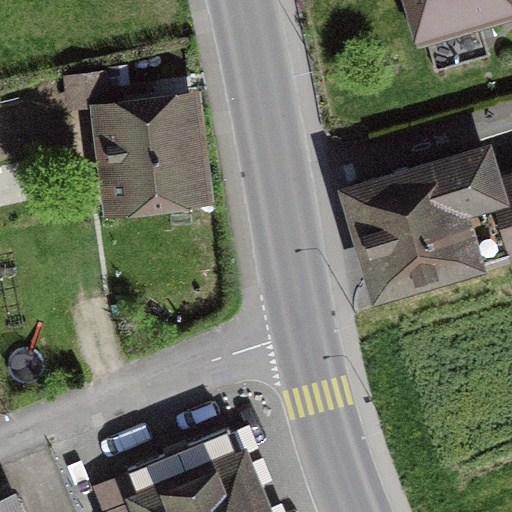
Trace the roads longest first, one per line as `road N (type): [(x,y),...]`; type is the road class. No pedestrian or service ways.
road 1 (secondary): [(242,0),(303,334)]
road 2 (residential): [(303,334),(0,440)]
road 3 (secondary): [(303,334),(359,511)]
